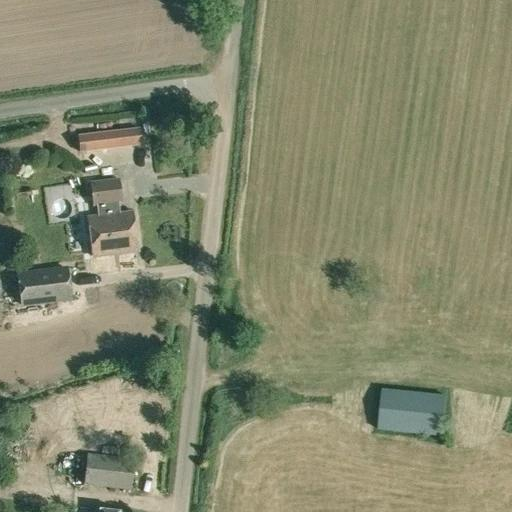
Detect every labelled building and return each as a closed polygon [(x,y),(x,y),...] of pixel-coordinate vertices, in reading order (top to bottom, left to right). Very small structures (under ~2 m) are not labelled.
[(79,153),(141,145),(139,128),(77,136),(79,153)] [(119,180),(89,184),(92,207),(108,205),(109,216),(87,218),(92,257),(135,252),(131,213),(117,214),(116,204),(122,203),(119,180)] [(67,267),(16,273),(20,308),(71,302),(67,267)] [(410,345),(412,282),(363,281),(361,344),(410,345)] [(251,313),(287,315),(288,286),(265,285),(264,295),(252,295),(251,313)] [(291,320),(338,322),(340,296),(292,294),(291,320)] [(336,335),(254,328),(251,367),(333,374),(336,335)] [(377,431),(442,438),(447,396),(382,389),(377,431)] [(85,454),(83,472),(82,484),(82,486),(131,492),(134,460),(85,454)]
